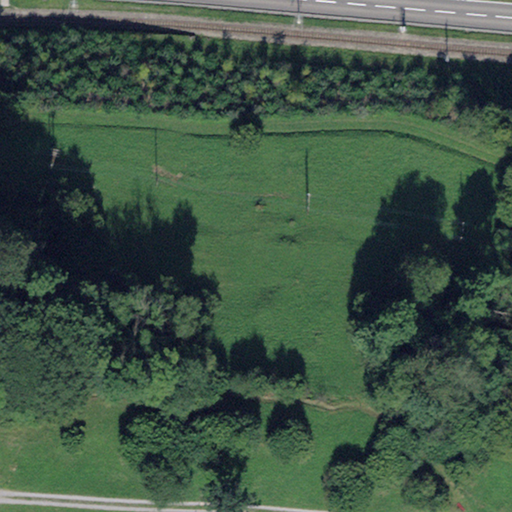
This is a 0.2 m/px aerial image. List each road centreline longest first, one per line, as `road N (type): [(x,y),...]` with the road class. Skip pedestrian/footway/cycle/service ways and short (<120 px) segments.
road 1 (track): [(206,511),(0,499)]
road 2 (secondary): [(511,17),(318,0)]
